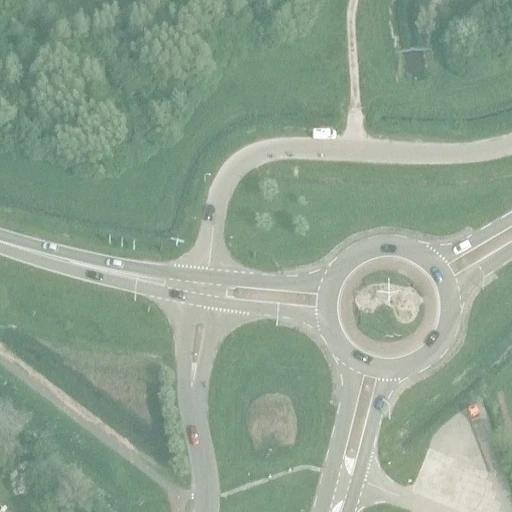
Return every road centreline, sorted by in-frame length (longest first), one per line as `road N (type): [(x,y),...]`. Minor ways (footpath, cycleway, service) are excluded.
road 1 (unclassified): [(205,276),(218,190),(231,164),(264,147),(473,153),(511,140)]
road 2 (tertiary): [(205,276),(18,250)]
road 3 (tertiary): [(18,250),(72,279),(193,301)]
road 4 (tertiary): [(332,282),(205,276)]
road 5 (secondary): [(433,263),(417,251),(378,246),(343,265),(332,282)]
road 6 (secondary): [(386,370),(419,363),(444,339),(449,289)]
